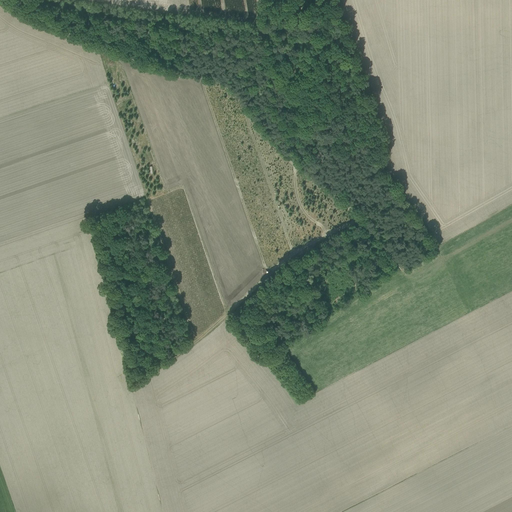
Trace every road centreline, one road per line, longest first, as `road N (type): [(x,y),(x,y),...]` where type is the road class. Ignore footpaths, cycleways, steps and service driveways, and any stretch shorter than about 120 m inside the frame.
road 1 (track): [(258,0),(293,165),(351,210),(353,222),(299,248),(201,337),(130,381)]
road 2 (track): [(293,165),(217,81),(94,45),(5,0)]
